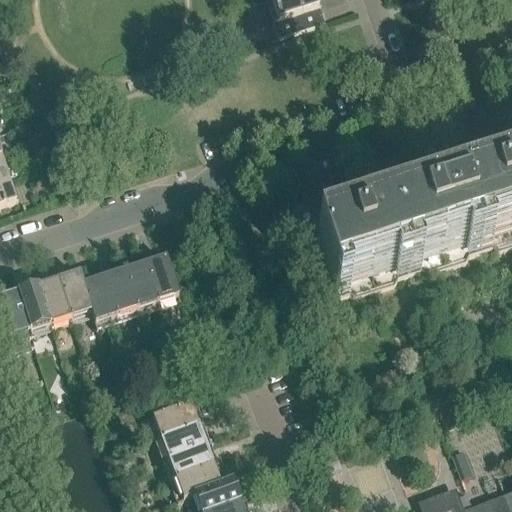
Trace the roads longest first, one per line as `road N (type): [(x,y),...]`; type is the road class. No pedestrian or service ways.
road 1 (residential): [(0,258),(405,121)]
road 2 (residential): [(405,121),(365,0)]
road 3 (residential): [(301,511),(260,398)]
